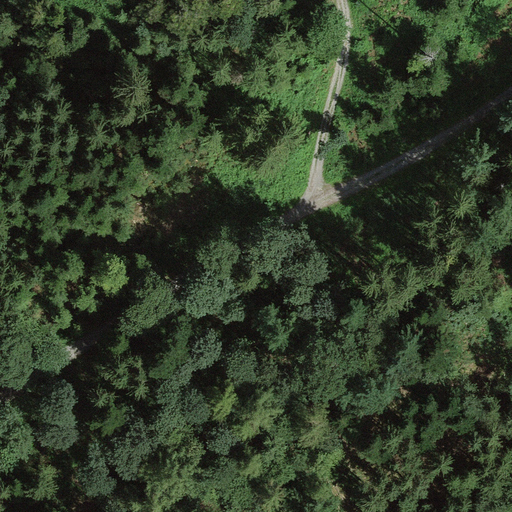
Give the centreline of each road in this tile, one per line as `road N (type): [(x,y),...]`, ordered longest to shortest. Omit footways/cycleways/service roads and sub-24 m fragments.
road 1 (track): [(342,0),(342,64),(306,194),(292,210),(204,249),(85,343),(0,394)]
road 2 (track): [(306,194),(340,194),(511,87)]
